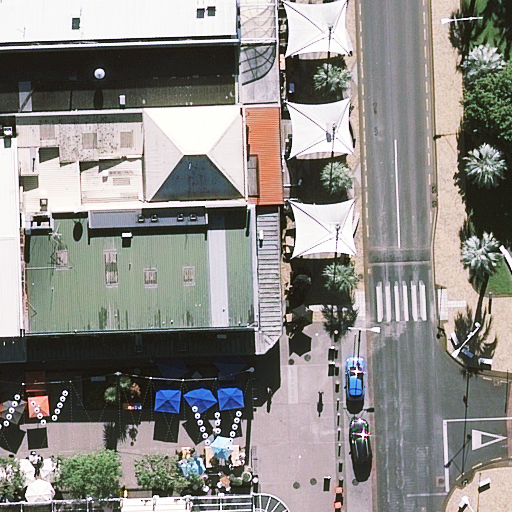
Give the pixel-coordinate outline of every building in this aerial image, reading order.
[(0,0),(0,115),(287,108),(284,0),(0,0)] [(258,116),(30,123),(33,211),(261,204),(258,116)] [(0,324),(16,324),(10,129),(0,129),(0,324)] [(246,207),(23,213),(26,330),(249,324),(246,207)] [(247,511),(248,503),(0,511),(247,511)]
